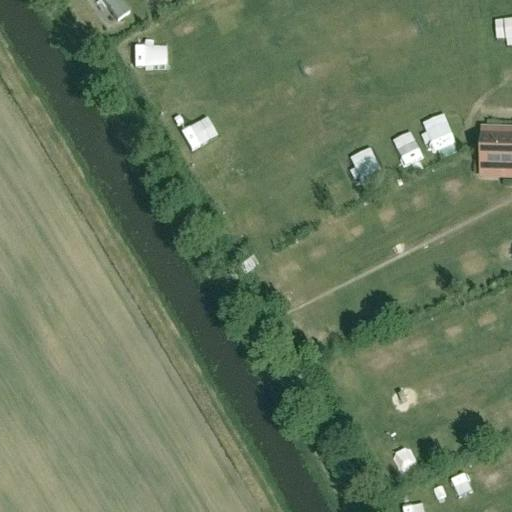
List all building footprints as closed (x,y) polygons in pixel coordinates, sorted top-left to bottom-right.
[(119,0),(98,0),(114,25),(129,16),(119,0)] [(427,129),(433,153),(456,148),(450,124),(427,129)] [(511,135),(488,135),(487,173),(511,173),(511,135)] [(365,192),(381,184),(372,165),(356,173),(365,192)] [(319,213),(339,208),(334,188),(314,194),(319,213)] [(292,210),(272,220),(281,238),(301,229),(292,210)] [(352,317),(360,334),(376,326),(368,309),(352,317)]
